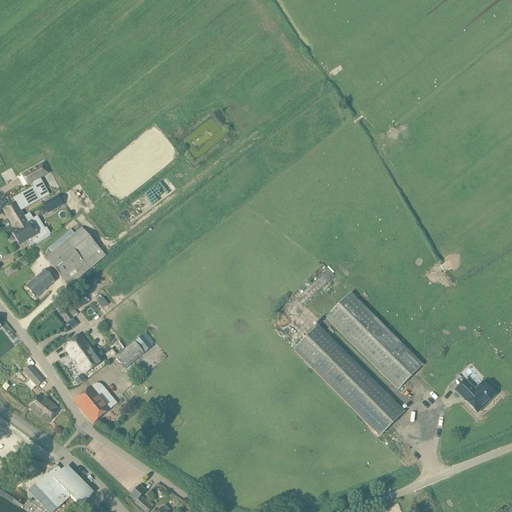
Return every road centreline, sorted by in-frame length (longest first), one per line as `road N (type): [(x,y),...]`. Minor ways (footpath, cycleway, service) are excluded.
road 1 (unclassified): [(13,325),(82,424),(208,511)]
road 2 (unclassified): [(347,511),(511,446)]
road 3 (tertiary): [(120,511),(61,452),(0,409)]
